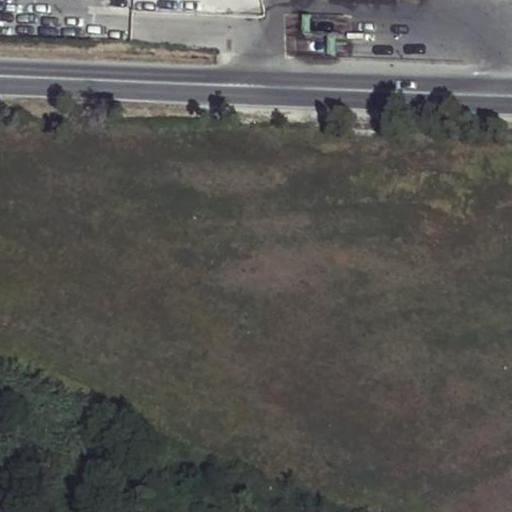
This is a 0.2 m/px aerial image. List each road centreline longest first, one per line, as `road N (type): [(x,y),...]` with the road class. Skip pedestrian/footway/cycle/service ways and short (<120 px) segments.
road 1 (primary): [(511,97),(163,83)]
road 2 (primary): [(163,83),(0,74)]
road 3 (primary): [(0,83),(163,83)]
